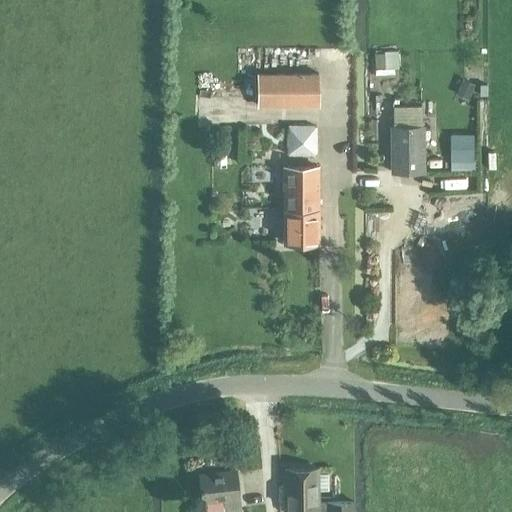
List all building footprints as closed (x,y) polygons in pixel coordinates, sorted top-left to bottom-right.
[(375,68),(399,68),(398,50),(384,50),(384,54),(375,54),(375,68)] [(488,80),(489,68),(481,68),(480,80),(488,80)] [(260,107),(316,106),(316,73),(259,73),(260,107)] [(468,99),(475,84),(463,79),(456,94),(468,99)] [(479,84),(480,95),(488,95),(487,84),(479,84)] [(393,126),(391,126),(392,172),(425,171),(424,126),(422,126),(422,105),(392,105),(393,126)] [(317,154),(317,127),(315,127),(315,125),(288,125),(288,133),(286,133),(286,148),(288,148),(288,156),(315,156),(315,154),(317,154)] [(474,160),(474,134),(451,134),(451,170),(475,170),(475,160),(474,160)] [(227,168),(227,144),(214,144),(214,168),(227,168)] [(496,169),(496,152),(487,152),(488,169),(496,169)] [(441,167),(441,159),(428,159),(428,167),(441,167)] [(276,168),(246,168),(246,180),(276,180),(276,168)] [(284,242),(319,242),(319,170),(284,170),(284,242)] [(354,511),(354,502),(318,502),(317,468),(285,469),(285,511),(354,511)] [(226,511),(240,510),(236,470),(200,473),(203,501),(225,499),(226,511)]
